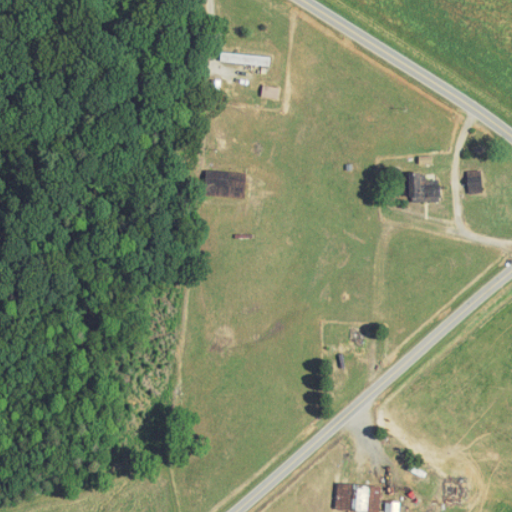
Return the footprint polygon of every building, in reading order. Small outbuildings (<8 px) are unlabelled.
[(258,58),(258,48),(207,47),(207,56),(258,58)] [(470,185),(469,163),(453,163),(454,186),(470,185)] [(396,195),(426,194),(425,172),(412,172),(412,165),(395,166),(396,195)] [(450,471),(430,471),(429,495),(450,495),(450,471)] [(340,505),(366,505),(366,479),(340,479),(340,505)]
